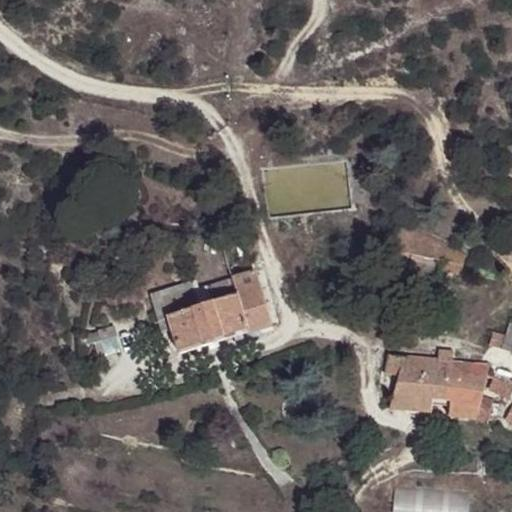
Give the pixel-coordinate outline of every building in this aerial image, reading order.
[(438,280),(440,269),(442,262),(404,252),(409,230),(395,224),(387,240),(381,239),(379,244),(384,245),(382,261),(386,261),(385,268),(438,280)] [(442,262),(440,269),(459,273),(465,257),(442,243),(409,230),(404,252),(442,262)] [(197,308),(168,317),(179,355),(271,326),(255,273),(206,288),(211,303),(205,305),(203,301),(195,303),(197,308)] [(164,300),(168,317),(197,308),(195,303),(192,292),(164,300)] [(489,346),(502,351),(504,344),(511,345),(511,323),(510,323),(506,335),(493,333),(489,346)] [(511,345),(504,344),(502,351),(511,353),(511,345)] [(489,365),(389,356),(386,371),(396,374),(389,408),(430,411),(432,397),(448,398),(446,415),(489,420),(493,400),(482,397),(489,365)] [(488,388),(509,398),(511,391),(511,385),(493,377),(488,388)]
